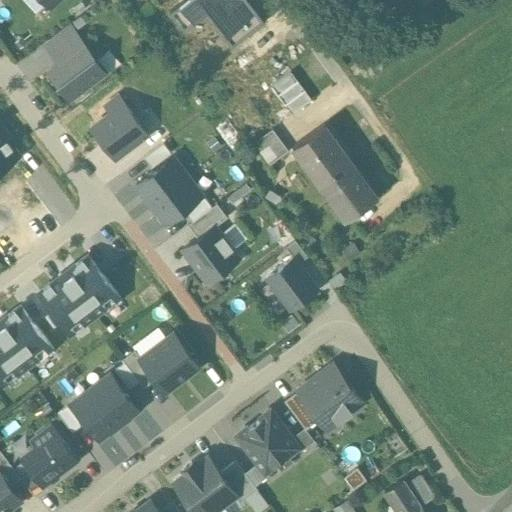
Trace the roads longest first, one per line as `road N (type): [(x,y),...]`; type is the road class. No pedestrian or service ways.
road 1 (residential): [(256,384),(317,343),(355,337),(388,355),(481,511)]
road 2 (residential): [(83,511),(256,384)]
road 3 (residential): [(100,205),(0,67)]
road 4 (residential): [(0,283),(100,205)]
road 5 (residential): [(177,290),(256,384)]
